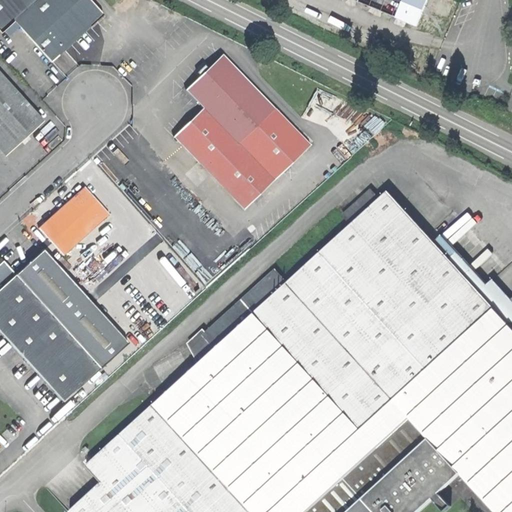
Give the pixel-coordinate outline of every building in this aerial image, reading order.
[(0,0),(0,30),(12,20),(34,0),(0,0)] [(83,30),(102,13),(89,0),(34,0),(12,20),(50,61),(83,30)] [(416,27),(427,0),(352,0),(399,20),(397,24),(402,27),(404,22),(416,27)] [(242,210),(308,147),(221,55),(205,70),(203,68),(199,73),(200,75),(185,90),(190,96),(202,107),(172,136),(242,210)] [(27,135),(43,121),(0,74),(0,149),(5,155),(21,141),(27,135)] [(29,97),(33,94),(26,86),(22,89),(29,97)] [(30,139),(27,135),(21,141),(24,144),(27,141),(30,139)] [(65,253),(111,214),(86,184),(39,223),(65,253)] [(343,216),(352,225),(380,199),(372,190),(343,216)] [(287,284),(202,361),(87,465),(102,482),(69,511),(418,511),(432,499),(443,511),(444,511),(451,506),(439,493),(460,474),(494,511),(511,511),(511,327),(388,192),(380,199),(352,225),(287,284)] [(0,261),(0,336),(60,402),(126,342),(40,248),(10,275),(8,273),(10,272),(0,261)] [(190,340),(202,361),(287,284),(275,270),(202,336),(199,332),(190,340)]
